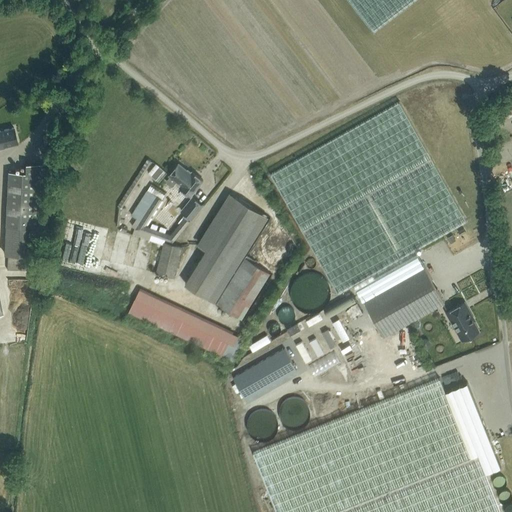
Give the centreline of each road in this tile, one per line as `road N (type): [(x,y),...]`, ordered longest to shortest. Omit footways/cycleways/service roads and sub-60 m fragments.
road 1 (unclassified): [(60,0),(101,51),(243,157),(430,75),(485,88)]
road 2 (unclassified): [(511,393),(476,133),(485,88)]
